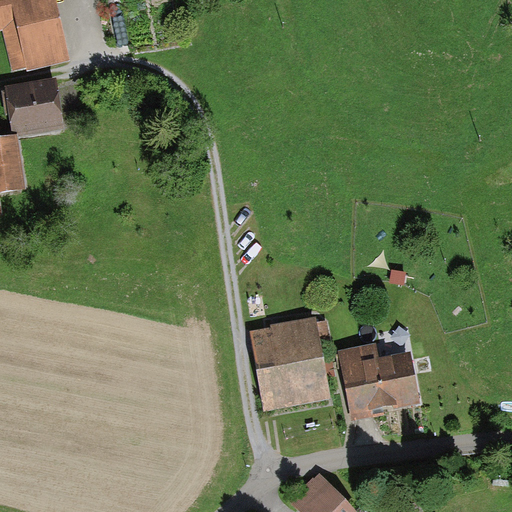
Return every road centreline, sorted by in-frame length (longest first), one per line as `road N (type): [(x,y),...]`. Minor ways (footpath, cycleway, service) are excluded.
road 1 (residential): [(278,468),(250,441),(205,141),(184,96),(141,62),(82,63),(0,80)]
road 2 (unclassified): [(511,439),(278,468)]
